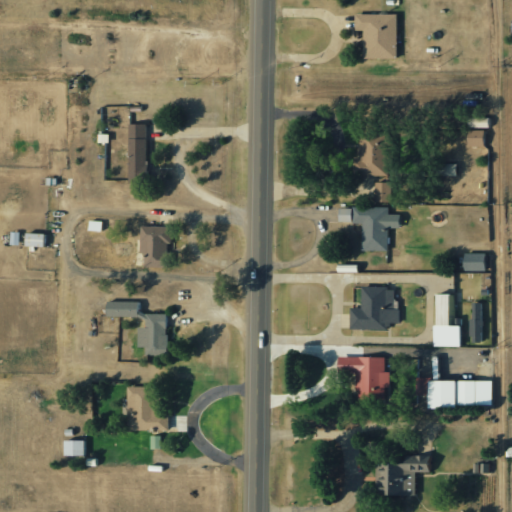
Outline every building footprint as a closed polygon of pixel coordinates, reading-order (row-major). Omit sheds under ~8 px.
[(355,14),(355,30),(363,30),(364,59),(397,58),(397,14),(355,14)] [(490,118),(468,118),(468,128),(490,127),(490,118)] [(147,125),(128,125),(129,182),(147,182),(147,125)] [(484,130),(468,130),(467,146),(484,147),(484,130)] [(353,175),(390,175),(391,135),(360,135),(359,158),(353,158),(353,175)] [(456,163),(437,164),(437,176),(457,175),(456,163)] [(392,183),(375,182),(375,202),(392,203),(392,183)] [(388,226),(398,227),(398,216),(388,216),(389,208),(339,207),(338,223),(362,223),(362,251),(387,251),(388,226)] [(170,227),(142,226),(141,267),(169,268),(170,227)] [(25,246),(45,247),(45,234),(26,233),(25,246)] [(485,271),(485,254),(465,254),(465,271),(485,271)] [(388,330),(389,324),(398,324),(399,309),(393,309),(394,288),(362,287),(361,309),(350,308),(350,330),(388,330)] [(454,295),(435,294),(434,347),(461,347),(461,326),(453,326),(454,295)] [(106,316),(138,317),(138,302),(107,301),(106,316)] [(167,313),(138,314),(138,319),(146,319),(146,328),(138,328),(138,347),(145,347),(145,356),(168,356),(167,313)] [(385,357),(339,357),(339,374),(357,374),(357,400),(384,400),(384,387),(390,387),(390,372),(385,372),(385,357)] [(415,395),(426,395),(426,378),(415,378),(415,395)] [(428,408),(492,407),(492,381),(428,382),(428,408)] [(127,430),(168,430),(168,413),(157,413),(157,398),(171,398),(171,387),(127,387),(127,430)] [(161,448),(161,437),(151,437),(151,448),(161,448)] [(90,455),(90,440),(67,440),(67,456),(90,455)] [(420,472),(435,472),(435,463),(430,463),(430,461),(380,460),(380,493),(419,494),(420,472)]
